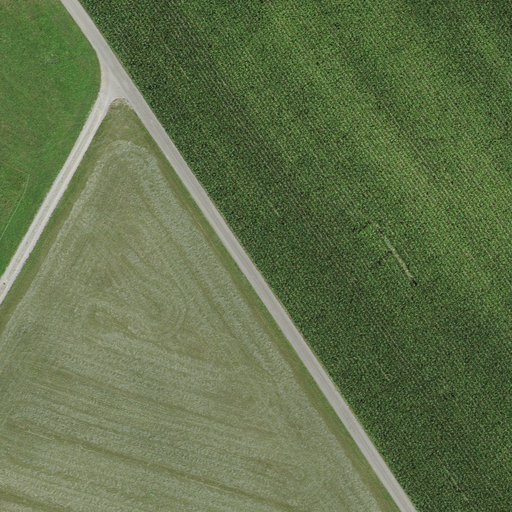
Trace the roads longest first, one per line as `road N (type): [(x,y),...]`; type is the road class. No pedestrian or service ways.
road 1 (unclassified): [(67,0),(403,511)]
road 2 (track): [(0,290),(116,77)]
